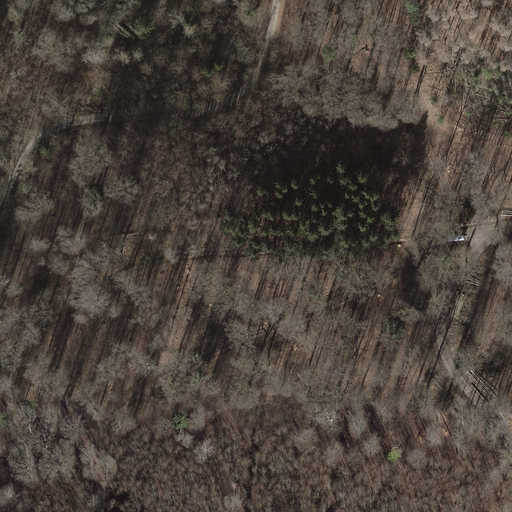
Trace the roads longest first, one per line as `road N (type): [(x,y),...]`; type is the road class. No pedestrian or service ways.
road 1 (track): [(86,437),(150,385),(350,300),(459,234),(495,232)]
road 2 (track): [(0,200),(46,130),(95,116),(217,105),(255,83),(278,0)]
road 3 (track): [(511,441),(454,373),(440,336),(444,297),(468,260),(511,226)]
